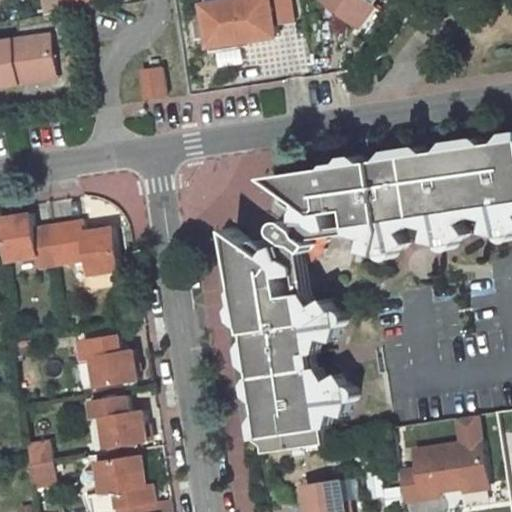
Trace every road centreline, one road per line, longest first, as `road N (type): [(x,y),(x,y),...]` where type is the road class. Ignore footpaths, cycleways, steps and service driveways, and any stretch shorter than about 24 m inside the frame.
road 1 (unclassified): [(201,511),(154,149)]
road 2 (unclassified): [(511,95),(154,149)]
road 3 (residential): [(119,154),(112,91),(126,53),(152,33),(164,0)]
road 4 (unknown): [(511,382),(436,393),(422,314)]
road 5 (unclassified): [(119,154),(0,170)]
